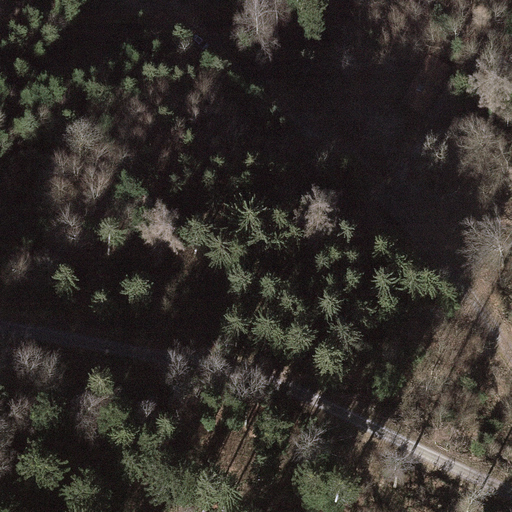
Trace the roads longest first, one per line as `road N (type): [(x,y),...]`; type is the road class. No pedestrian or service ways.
road 1 (track): [(511,486),(260,377),(0,323)]
road 2 (track): [(136,0),(406,219),(511,365)]
